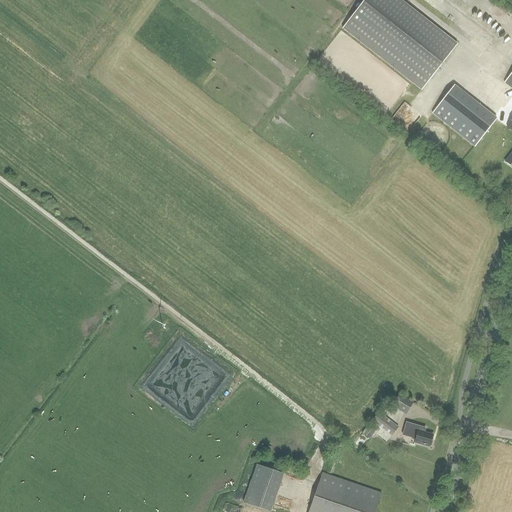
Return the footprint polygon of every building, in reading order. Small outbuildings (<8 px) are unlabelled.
[(457,44),(401,0),(364,0),(342,28),(421,89),(457,44)] [(497,118),(454,85),(432,114),(474,147),(497,118)] [(391,405),(406,415),(413,403),(399,394),(391,405)] [(378,412),(372,421),(391,435),(398,427),(378,412)] [(402,435),(408,437),(415,439),(414,443),(429,447),(430,446),(431,446),(433,441),(431,441),(433,435),(424,433),(425,429),(419,427),(406,423),(402,435)] [(369,439),(376,431),(368,425),(362,433),(369,439)] [(270,511),(283,474),(256,464),(243,503),(270,511)] [(374,511),(381,493),(322,473),(308,511),(374,511)] [(244,511),(136,475),(123,511),(244,511)]
